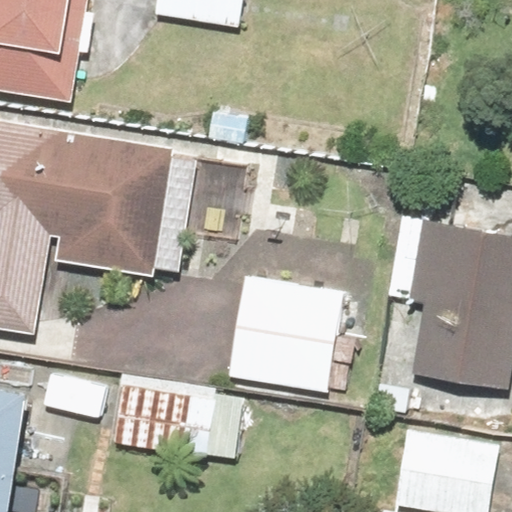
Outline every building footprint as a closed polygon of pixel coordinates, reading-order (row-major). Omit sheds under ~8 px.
[(0,0),(0,87),(82,101),(97,0),(0,0)] [(165,0),(163,13),(248,27),(252,0),(165,0)] [(185,147),(0,116),(0,326),(45,334),(61,235),(68,236),(65,260),(164,276),(165,268),(189,272),(208,159),(184,155),(185,147)] [(511,386),(511,232),(410,216),(397,296),(433,302),(422,372),(511,386)] [(254,275),(238,376),(335,391),(351,291),(254,275)] [(130,388),(123,442),(243,459),(252,397),(222,393),(223,387),(128,374),(126,387),(130,388)] [(23,511),(42,389),(0,382),(0,511),(23,511)] [(497,511),(509,444),(416,428),(403,503),(453,511),(497,511)]
